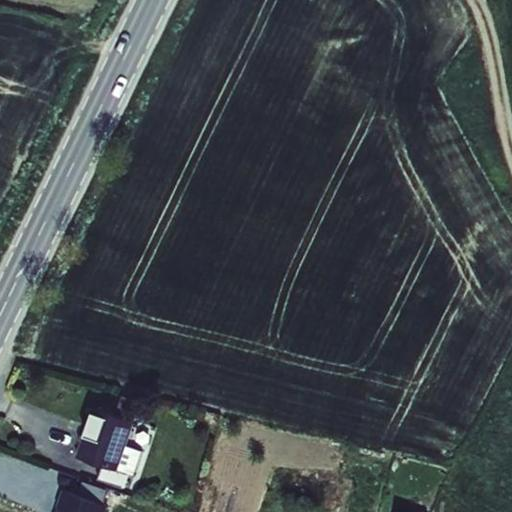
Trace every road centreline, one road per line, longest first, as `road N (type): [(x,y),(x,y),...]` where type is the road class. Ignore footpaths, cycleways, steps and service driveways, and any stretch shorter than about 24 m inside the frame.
road 1 (primary): [(0,315),(152,0)]
road 2 (track): [(511,152),(490,39),(472,0)]
